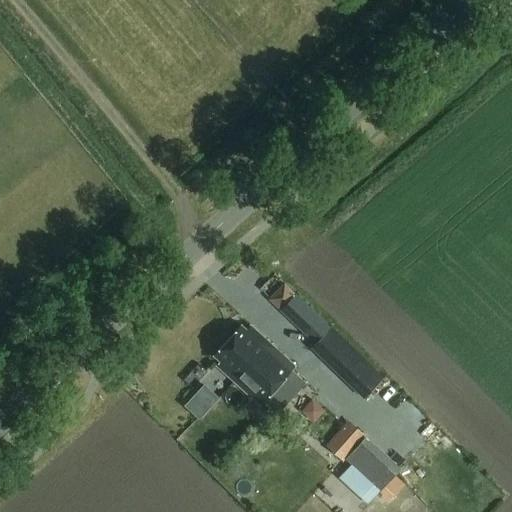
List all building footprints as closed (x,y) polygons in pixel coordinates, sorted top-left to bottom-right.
[(299,328),(311,314),(281,286),(268,300),(299,328)] [(311,314),(299,328),(333,360),(345,347),(311,314)] [(217,364),(238,384),(239,382),(254,367),(256,368),(259,364),(264,367),(279,351),(250,325),(246,330),(241,325),(214,354),(221,360),(217,364)] [(294,366),(279,351),(264,367),(259,364),(256,368),(254,367),(239,382),(238,384),(260,404),(294,366)] [(197,392),(184,406),(199,420),(212,406),(197,392)] [(348,420),(326,446),(343,461),(365,435),(348,420)]
